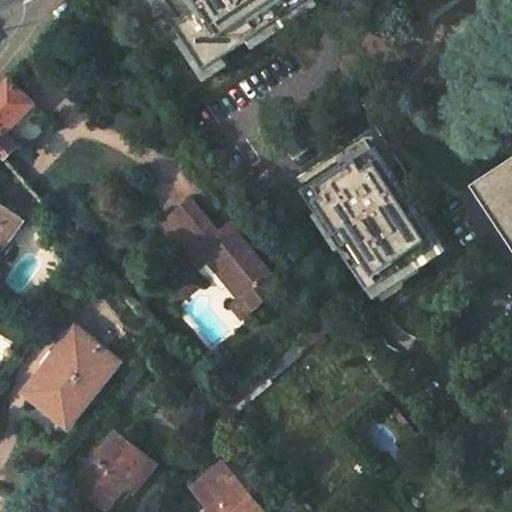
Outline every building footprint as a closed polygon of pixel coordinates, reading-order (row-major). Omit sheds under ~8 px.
[(154,0),(161,10),(166,7),(171,3),(168,0),(154,0)] [(186,35),(206,66),(227,52),(250,37),(305,0),(168,0),(171,3),(166,7),(186,35)] [(321,4),(318,0),(305,0),(250,37),(256,47),(321,4)] [(79,2),(67,15),(79,30),(92,19),(79,2)] [(234,62),(227,52),(206,66),(186,35),(180,39),(207,80),(234,62)] [(11,76),(0,88),(0,150),(0,151),(13,139),(4,128),(33,97),(11,76)] [(341,158),(344,163),(373,144),(370,139),(341,158)] [(374,288),(441,243),(425,219),(374,143),(373,144),(344,163),(305,189),(321,212),(343,245),(372,289),(374,288)] [(511,166),(486,184),(511,222),(511,166)] [(210,255),(240,293),(228,303),(239,317),(247,311),(251,316),(259,310),(255,304),(272,290),(261,276),(267,271),(235,230),(222,241),(213,229),(187,198),(160,220),(189,255),(202,245),(210,255)] [(0,199),(0,245),(2,247),(25,217),(0,199)] [(343,245),(321,212),(315,216),(337,248),(343,245)] [(441,243),(374,288),(380,296),(452,247),(431,215),(425,219),(441,243)] [(235,230),(226,220),(213,229),(222,241),(235,230)] [(202,245),(189,255),(197,265),(210,255),(202,245)] [(278,284),(267,271),(261,276),(272,290),(278,284)] [(327,303),(307,319),(318,331),(328,323),(337,315),(327,303)] [(307,319),(289,335),(300,347),(318,331),(307,319)] [(118,361),(76,328),(46,366),(50,370),(34,389),(70,417),(66,423),(67,425),(118,361)] [(158,461),(119,429),(86,469),(117,494),(128,481),(136,488),(158,461)] [(226,458),(197,483),(213,503),(206,509),(208,511),(262,511),(268,507),(226,458)]
